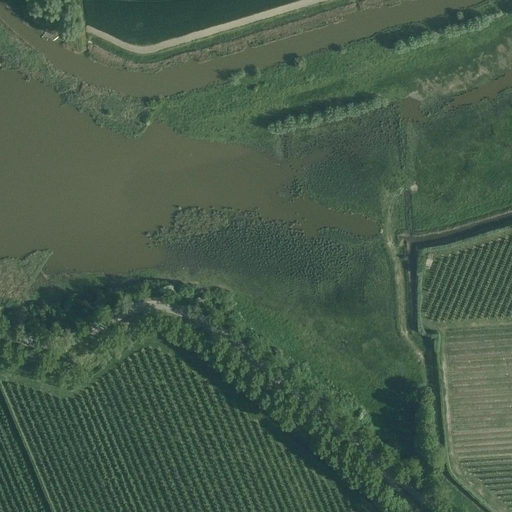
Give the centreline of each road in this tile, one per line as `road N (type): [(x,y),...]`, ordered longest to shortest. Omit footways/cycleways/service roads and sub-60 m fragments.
road 1 (tertiary): [(440,511),(192,314),(131,306),(50,344),(0,333)]
road 2 (track): [(425,499),(431,466),(423,360),(401,319),(391,214)]
